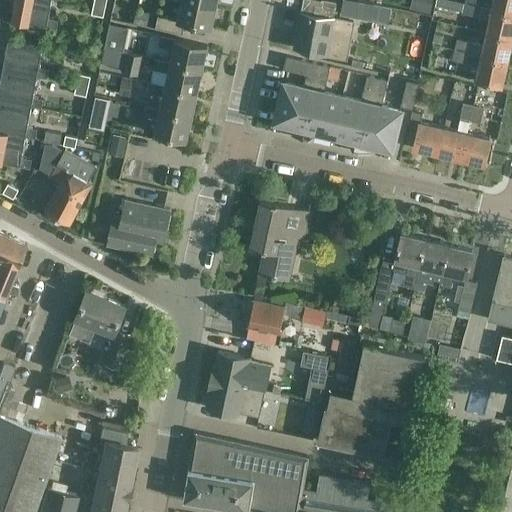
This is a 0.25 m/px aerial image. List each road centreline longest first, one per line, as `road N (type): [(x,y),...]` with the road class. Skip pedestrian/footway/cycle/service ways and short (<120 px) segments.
road 1 (residential): [(506,214),(223,147)]
road 2 (residential): [(193,305),(0,207)]
road 3 (tertiary): [(149,511),(193,305)]
road 4 (tertiary): [(193,305),(223,147)]
road 5 (tertiary): [(223,147),(257,0)]
